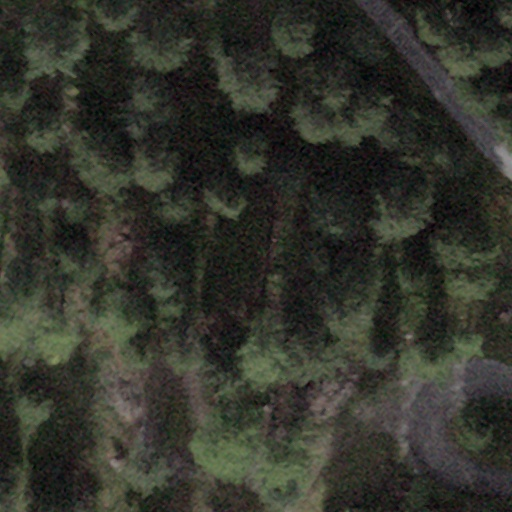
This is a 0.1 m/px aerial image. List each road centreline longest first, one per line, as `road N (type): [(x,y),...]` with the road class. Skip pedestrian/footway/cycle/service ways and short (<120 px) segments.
road 1 (track): [(511,377),(485,372),(435,387),(427,432),(454,480),(511,493)]
road 2 (track): [(376,0),(419,32),(475,140),(511,164)]
